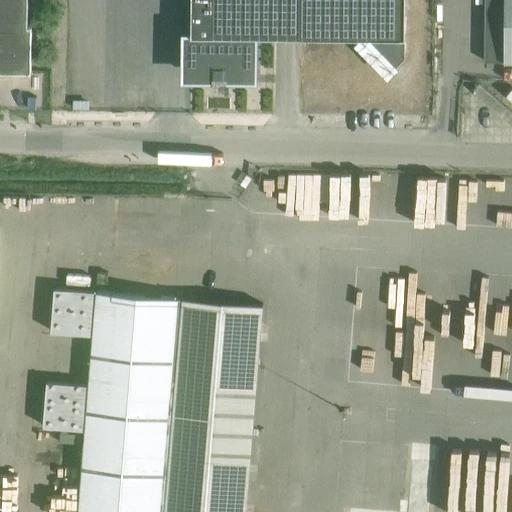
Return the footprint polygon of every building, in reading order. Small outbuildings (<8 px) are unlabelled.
[(0,0),(0,69),(31,70),(31,25),(27,25),(27,0),(0,0)] [(405,0),(191,0),(191,69),(248,70),(248,34),(361,35),(393,67),(405,55),(405,0)] [(511,0),(484,0),(484,59),(511,59),(511,0)] [(323,205),(349,206),(350,186),(337,186),(337,164),(300,163),(299,210),(316,210),(316,192),(323,192),(323,205)] [(382,209),(384,168),(363,167),(360,208),(382,209)] [(428,170),(427,170),(402,168),(400,190),(392,189),(390,210),(409,211),(411,195),(424,196),(422,212),(430,213),(433,176),(444,177),(444,171),(428,170)] [(438,217),(508,214),(507,169),(461,171),(461,188),(450,188),(450,194),(438,195),(438,217)] [(82,189),(72,189),(72,191),(60,191),(61,219),(83,218),(82,189)] [(97,192),(97,207),(134,205),(134,190),(97,192)] [(176,210),(175,192),(142,193),(142,211),(176,210)] [(461,247),(511,249),(511,238),(461,237),(461,247)] [(427,318),(451,319),(454,264),(441,263),(439,304),(430,303),(432,281),(412,280),(408,342),(425,343),(427,318)] [(461,324),(480,325),(485,266),(473,265),(473,266),(462,265),(458,306),(461,306),(460,323),(447,322),(443,362),(457,363),(461,324)] [(107,282),(108,272),(97,271),(97,281),(107,282)] [(51,329),(91,332),(94,289),(53,286),(51,329)] [(78,511),(245,511),(263,303),(96,289),(78,511)] [(376,322),(378,298),(369,298),(367,322),(376,322)] [(478,346),(493,347),(494,332),(479,331),(478,346)] [(49,366),(87,369),(88,354),(50,351),(49,366)] [(46,379),(43,424),(84,427),(87,382),(46,379)] [(365,441),(362,511),(401,511),(403,464),(416,464),(417,443),(365,441)]
